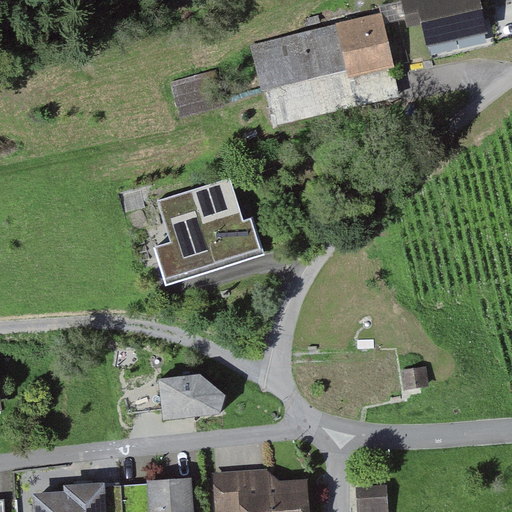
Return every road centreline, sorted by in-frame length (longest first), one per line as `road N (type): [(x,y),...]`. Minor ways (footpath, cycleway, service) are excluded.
road 1 (residential): [(341,438),(312,429),(0,462)]
road 2 (track): [(278,382),(145,329),(99,321),(0,329)]
road 3 (track): [(0,173),(169,139)]
road 4 (residential): [(511,430),(341,438)]
